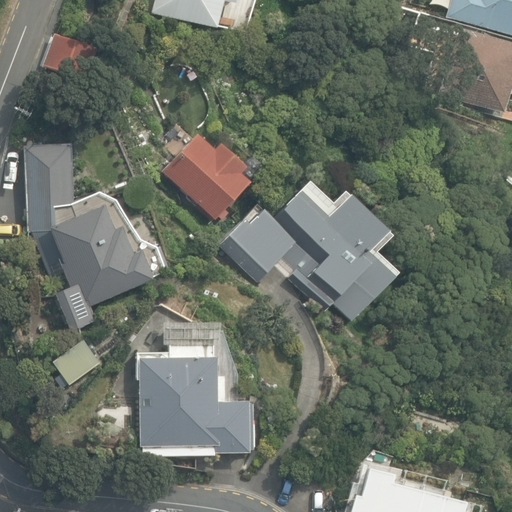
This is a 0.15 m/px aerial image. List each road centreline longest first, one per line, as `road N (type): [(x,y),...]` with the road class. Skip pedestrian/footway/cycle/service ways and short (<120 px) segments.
road 1 (secondary): [(268,511),(511,251)]
road 2 (residential): [(223,511),(25,486),(0,475)]
